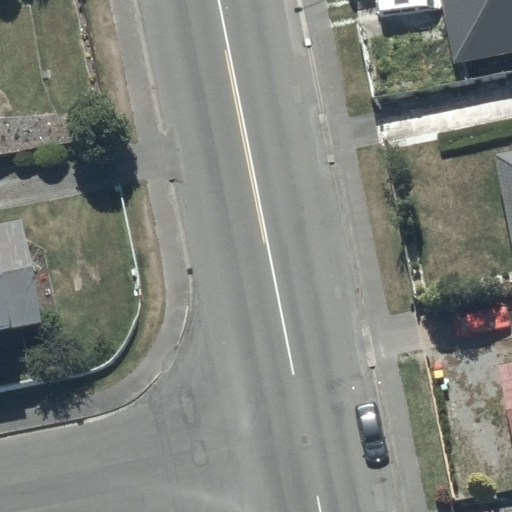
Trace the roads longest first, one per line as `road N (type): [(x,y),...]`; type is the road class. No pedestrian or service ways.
road 1 (tertiary): [(225,0),(311,439)]
road 2 (residential): [(0,500),(311,439)]
